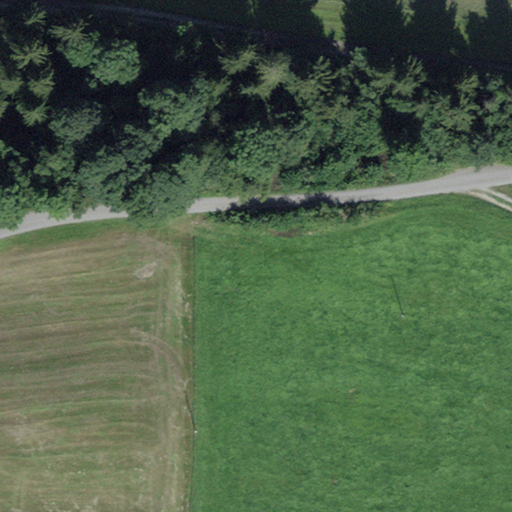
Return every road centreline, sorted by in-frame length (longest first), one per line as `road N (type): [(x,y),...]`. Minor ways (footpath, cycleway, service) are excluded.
road 1 (unclassified): [(511,173),(0,231)]
road 2 (track): [(10,0),(511,70)]
